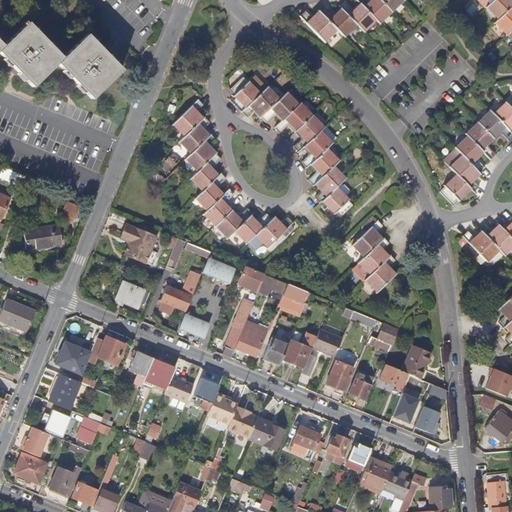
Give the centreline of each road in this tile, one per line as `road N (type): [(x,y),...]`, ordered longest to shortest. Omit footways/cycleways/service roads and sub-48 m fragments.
road 1 (residential): [(61,299),(465,464)]
road 2 (residential): [(186,0),(61,299)]
road 3 (residential): [(434,228),(416,182),(359,103),(304,54),(247,25)]
road 4 (residential): [(465,464),(434,228)]
road 5 (residential): [(221,119),(234,176),(271,205),(293,195),(294,170),(259,133),(229,121)]
road 6 (residential): [(61,299),(0,452)]
